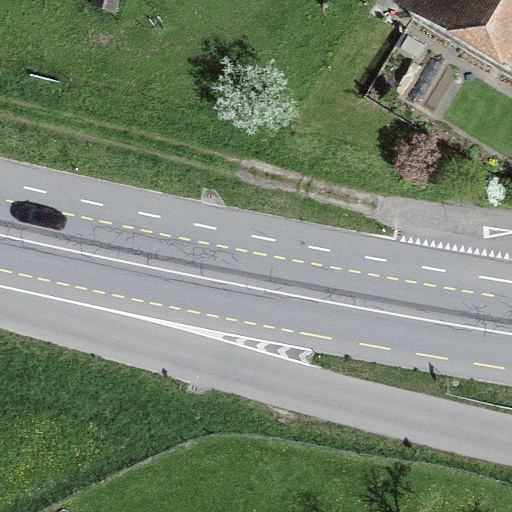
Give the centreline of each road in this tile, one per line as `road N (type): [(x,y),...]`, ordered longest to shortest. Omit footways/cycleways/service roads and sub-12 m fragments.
road 1 (unclassified): [(0,274),(59,319),(126,343),(511,443)]
road 2 (track): [(0,111),(472,237)]
road 3 (primary): [(0,237),(322,300)]
road 4 (unclassified): [(511,232),(433,248),(322,300)]
road 5 (primary): [(322,300),(511,334)]
